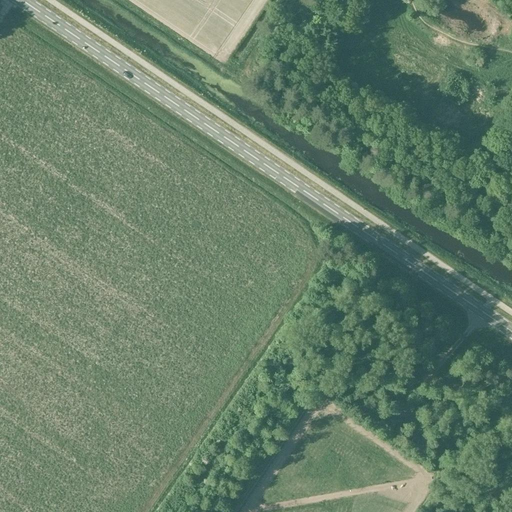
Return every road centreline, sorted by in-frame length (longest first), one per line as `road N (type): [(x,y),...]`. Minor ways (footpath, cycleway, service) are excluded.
road 1 (secondary): [(511,332),(21,0)]
road 2 (track): [(511,59),(477,66),(435,51),(404,24),(397,0)]
